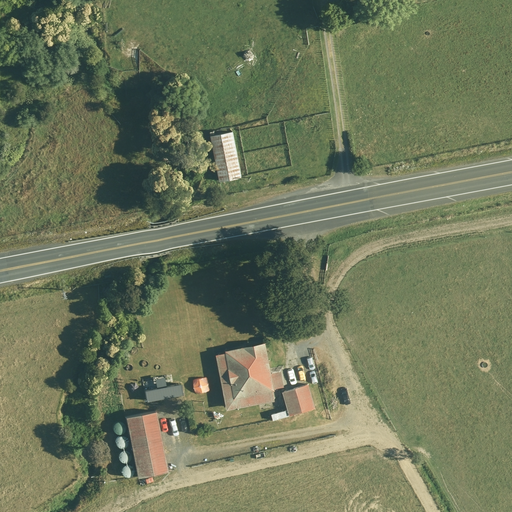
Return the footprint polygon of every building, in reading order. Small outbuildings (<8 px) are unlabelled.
[(242,176),(233,129),(212,134),(221,181),(242,176)] [(271,374),(265,344),(215,354),(227,409),(275,399),(272,387),(282,385),(279,372),(271,374)] [(314,407),(307,385),(283,392),(290,415),(314,407)] [(166,470),(154,412),(124,418),(136,476),(166,470)] [(123,435),(121,435),(122,435),(123,434),(124,433),(124,432),(125,431),(125,430),(125,429),(125,428),(124,426),(124,425),(123,424),(122,424),(121,423),(120,423),(119,422),(118,422),(116,422),(115,423),(114,423),(113,424),(112,425),(112,426),(111,427),(111,428),(111,430),(111,431),(112,432),(112,433),(113,434),(114,435),(115,435),(116,436),(117,436),(116,437),(115,438),(114,439),(114,440),(114,441),(114,442),(114,444),(114,445),(115,446),(116,447),(116,448),(118,448),(119,449),(120,449),(121,449),(123,449),(123,448),(124,448),(125,447),(126,446),(127,445),(127,444),(128,443),(128,442),(127,441),(127,439),(126,438),(126,437),(125,437),(124,436),(123,435)] [(126,478),(128,477),(129,477),(130,476),(131,475),(132,474),(132,473),(132,472),(132,470),(132,469),(132,468),(131,467),(130,466),(130,465),(128,465),(127,464),(128,463),(129,462),(130,461),(130,460),(131,459),(131,457),(130,456),(130,455),(130,454),(129,453),(128,452),(127,452),(126,451),(125,451),(123,451),(122,451),(121,451),(120,452),(119,453),(118,454),(118,455),(117,456),(117,457),(117,458),(117,459),(117,461),(118,462),(119,463),(120,463),(121,464),(122,464),(122,465),(121,466),(120,467),(119,468),(119,469),(118,470),(118,471),(119,472),(119,473),(120,474),(120,475),(121,476),(122,477),(123,477),(124,478),(126,478)]
